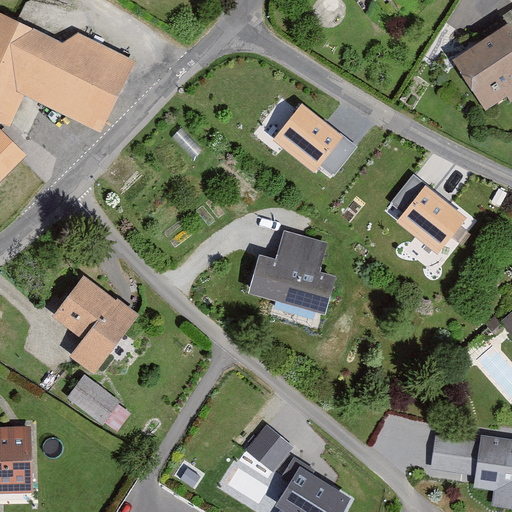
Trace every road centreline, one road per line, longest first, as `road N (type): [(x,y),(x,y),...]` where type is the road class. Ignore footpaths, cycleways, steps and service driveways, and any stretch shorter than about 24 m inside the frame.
road 1 (residential): [(233,27),(0,252)]
road 2 (residential): [(233,27),(511,181)]
